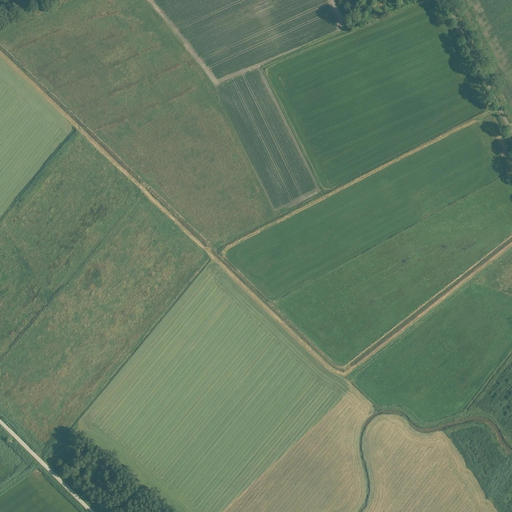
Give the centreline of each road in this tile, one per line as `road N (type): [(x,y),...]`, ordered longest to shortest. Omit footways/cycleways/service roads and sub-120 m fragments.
road 1 (track): [(313,203),(497,109)]
road 2 (unclassified): [(511,136),(443,0)]
road 3 (unclassified): [(91,511),(0,421)]
